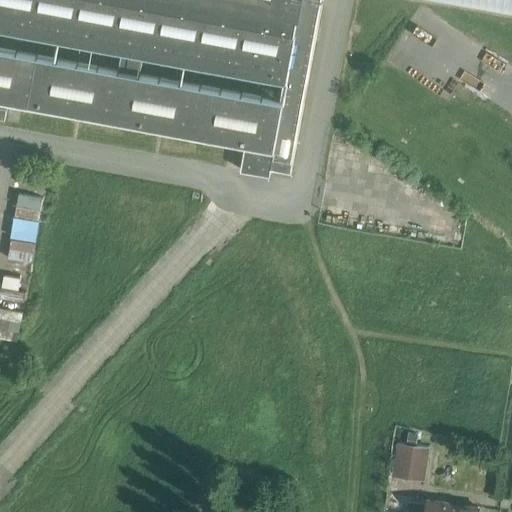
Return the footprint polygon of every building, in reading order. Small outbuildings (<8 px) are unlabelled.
[(0,117),(5,118),(9,101),(205,137),(241,143),(245,144),(240,169),(270,174),(271,167),(291,171),(322,0),(0,0),(0,28),(121,51),(118,71),(0,48),(0,117)] [(511,0),(422,0),(511,16),(511,0)] [(8,255),(32,260),(45,196),(21,191),(17,209),(18,209),(8,255)] [(0,336),(20,339),(24,309),(2,306),(0,320),(0,336)] [(428,463),(430,446),(397,441),(392,475),(414,478),(416,462),(428,463)] [(424,511),(477,511),(478,507),(426,500),(424,511)]
